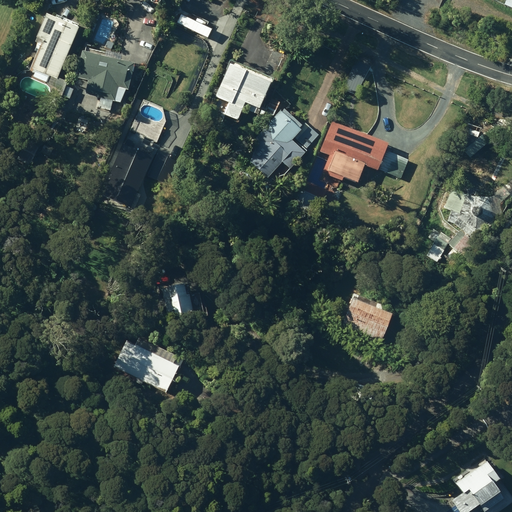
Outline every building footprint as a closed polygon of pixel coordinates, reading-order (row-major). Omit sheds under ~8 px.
[(511,11),(511,0),(505,0),(503,6),(511,10),(511,11)] [(47,38),(35,66),(61,76),(83,23),(50,9),(40,35),(47,38)] [(120,23),(100,17),(91,43),(112,50),(120,23)] [(87,92),(118,99),(122,84),(132,87),(138,59),(85,48),(78,76),(90,78),(87,92)] [(248,104),(262,110),(274,78),(232,62),(220,94),(233,99),(228,112),(243,117),(248,104)] [(346,84),(358,90),(369,69),(357,63),(346,84)] [(76,87),(68,85),(65,95),(72,97),(76,87)] [(244,152),(270,175),(285,159),(294,166),(309,150),(296,138),(305,127),(284,108),(244,152)] [(329,168),(361,180),(367,164),(402,176),(409,157),(389,149),(392,140),(335,119),(325,147),(336,150),(329,168)] [(24,134),(32,137),(34,131),(26,128),(24,134)] [(19,159),(31,164),(40,144),(29,138),(19,159)] [(125,140),(103,192),(133,205),(156,153),(125,140)] [(149,174),(167,182),(177,159),(159,150),(149,174)] [(295,202),(317,212),(324,195),(301,186),(295,202)] [(450,226),(469,239),(483,229),(482,226),(500,214),(495,198),(488,200),(463,199),(448,194),(442,209),(449,211),(445,224),(450,226)] [(273,227),(287,230),(290,215),(276,212),(273,227)] [(451,251),(461,259),(472,245),(462,237),(451,251)] [(424,258),(435,264),(446,245),(435,239),(424,258)] [(165,285),(171,315),(196,310),(195,307),(198,306),(195,291),(192,291),(190,280),(165,285)] [(345,323),(385,340),(397,312),(357,296),(345,323)] [(117,366),(170,391),(184,361),(179,359),(182,352),(142,335),(139,342),(130,338),(117,366)] [(349,399),(363,405),(370,388),(355,383),(349,399)] [(457,499),(466,511),(469,511),(484,503),(489,510),(509,495),(498,481),(503,478),(490,459),(461,480),(468,491),(457,499)]
